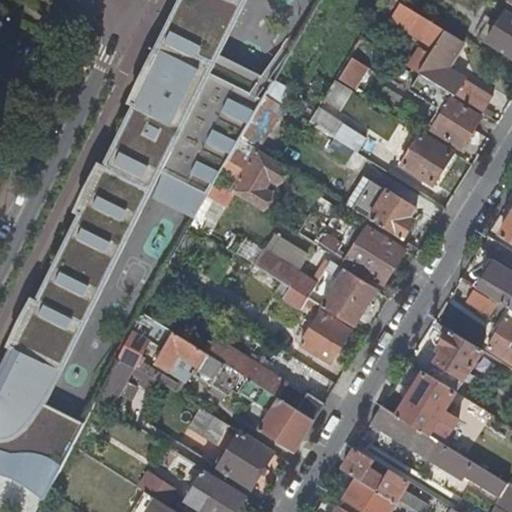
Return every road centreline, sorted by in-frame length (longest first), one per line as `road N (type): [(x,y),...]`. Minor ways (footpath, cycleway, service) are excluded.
road 1 (residential): [(511,151),(289,511)]
road 2 (residential): [(0,278),(127,22)]
